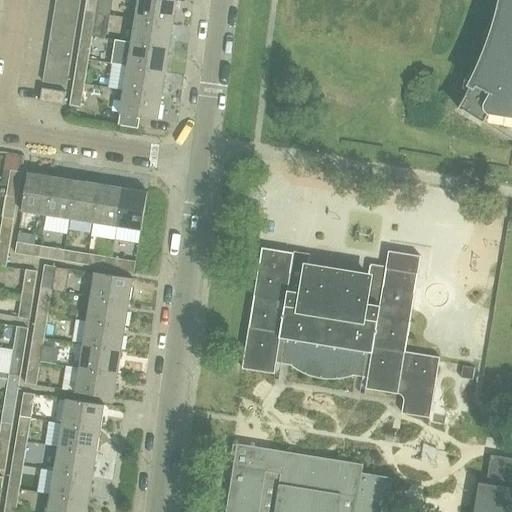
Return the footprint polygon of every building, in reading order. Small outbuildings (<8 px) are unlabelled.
[(86,0),(85,10),(97,12),(98,0),(86,0)] [(138,0),(135,18),(174,25),(178,1),(174,0),(138,0)] [(511,0),(502,0),(501,8),(497,22),(496,26),(493,33),(492,33),(492,34),(493,34),(491,42),(490,42),(489,46),(484,58),(478,72),(476,76),(473,83),(472,82),(471,83),(472,84),(469,91),(468,91),(466,94),(458,108),(459,109),(460,108),(463,109),(484,123),(511,140),(511,0)] [(80,6),(56,2),(54,14),(78,18),(80,6)] [(97,12),(85,10),(81,34),(93,36),(97,12)] [(54,14),(53,25),(76,29),(78,18),(54,14)] [(171,48),(174,25),(135,18),(132,42),(171,48)] [(76,29),(53,25),(51,36),(74,40),(76,29)] [(93,36),(81,34),(78,58),(89,60),(93,36)] [(51,36),(49,48),(73,51),(74,40),(51,36)] [(167,72),(171,48),(132,42),(128,66),(167,72)] [(47,59),(71,63),(73,51),(49,48),(47,59)] [(89,60),(78,58),(74,82),(85,83),(89,60)] [(47,59),(45,70),(69,74),(71,63),(47,59)] [(163,96),(167,72),(128,66),(124,90),(163,96)] [(67,85),(69,74),(45,70),(43,82),(67,85)] [(85,83),(74,82),(70,106),(81,108),(85,83)] [(40,101),(64,105),(66,92),(42,88),(40,101)] [(120,114),(159,120),(163,96),(124,90),(120,114)] [(2,185),(9,186),(8,190),(20,192),(23,172),(5,169),(2,185)] [(29,173),(23,212),(47,216),(53,176),(29,173)] [(77,180),(53,176),(47,216),(70,220),(77,180)] [(101,184),(77,180),(70,220),(94,224),(101,184)] [(94,224),(118,228),(124,188),(101,184),(94,224)] [(149,192),(124,188),(118,228),(142,232),(149,192)] [(8,190),(4,217),(15,219),(20,192),(8,190)] [(0,238),(0,240),(11,243),(15,219),(4,217),(0,238)] [(11,243),(0,240),(0,265),(7,267),(11,243)] [(42,246),(18,242),(16,254),(40,258),(42,246)] [(51,248),(49,259),(63,262),(65,250),(51,248)] [(430,418),(440,357),(405,352),(421,256),(389,251),(386,268),(370,265),(368,277),(308,267),(310,256),(294,253),(262,248),(243,368),(275,374),(277,363),(292,365),(297,368),(302,371),(308,373),(314,375),(320,376),(326,377),(332,378),(338,378),(344,377),(350,376),(354,375),(368,377),(366,388),(399,394),(399,393),(401,394),(403,396),(405,398),(405,401),(404,401),(402,413),(430,418)] [(90,254),(75,252),(73,263),(88,265),(90,254)] [(98,255),(96,267),(111,269),(113,258),(98,255)] [(136,262),(113,258),(111,269),(135,273),(136,262)] [(44,264),(40,289),(52,291),(56,266),(44,264)] [(36,270),(25,268),(21,293),(32,295),(36,270)] [(91,297),(130,303),(134,279),(95,273),(91,297)] [(40,289),(36,312),(49,314),(52,291),(40,289)] [(21,293),(17,318),(28,319),(32,295),(21,293)] [(127,327),(130,303),(91,297),(87,321),(127,327)] [(32,336),(45,338),(49,314),(36,312),(32,336)] [(123,351),(127,327),(87,321),(83,344),(123,351)] [(27,328),(16,326),(12,349),(23,351),(27,328)] [(32,336),(29,360),(41,362),(45,338),(32,336)] [(119,374),(123,351),(83,344),(79,368),(119,374)] [(12,349),(8,373),(20,375),(23,351),(12,349)] [(37,386),(41,362),(29,360),(25,383),(37,386)] [(115,400),(119,374),(79,368),(75,393),(115,400)] [(0,375),(0,387),(6,388),(8,373),(1,372),(0,375)] [(6,388),(5,397),(16,398),(17,390),(20,375),(8,373),(6,388)] [(20,417),(31,419),(35,393),(24,391),(20,417)] [(1,420),(12,422),(16,398),(5,397),(1,420)] [(62,424),(101,430),(105,406),(66,400),(62,424)] [(27,443),(31,419),(20,417),(16,441),(27,443)] [(1,420),(0,428),(0,444),(9,446),(12,422),(1,420)] [(97,454),(101,430),(62,424),(58,448),(97,454)] [(12,464),(23,466),(27,443),(16,441),(12,464)] [(0,468),(5,470),(9,446),(0,444),(0,468)] [(94,478),(97,454),(58,448),(54,471),(94,478)] [(235,453),(229,494),(225,511),(386,511),(391,478),(360,473),(362,464),(284,452),(283,453),(268,451),(266,458),(235,453)] [(511,511),(511,456),(490,454),(486,482),(478,481),(473,511),(511,511)] [(20,490),(23,466),(12,464),(8,488),(20,490)] [(90,501),(94,478),(54,471),(50,495),(90,501)] [(16,511),(20,490),(8,488),(4,511),(16,511)] [(50,495),(47,511),(88,511),(90,501),(50,495)]
